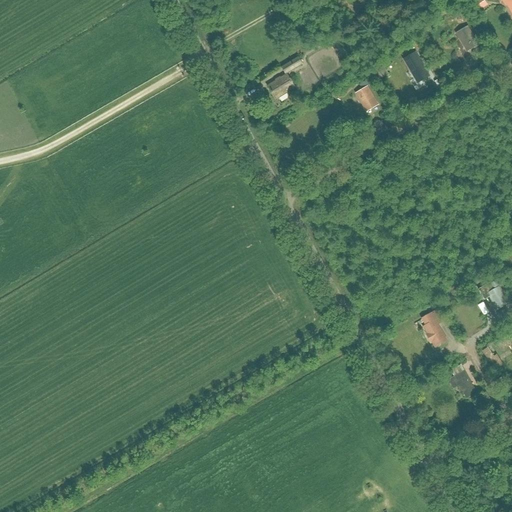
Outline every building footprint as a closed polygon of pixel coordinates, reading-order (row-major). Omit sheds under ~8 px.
[(467,51),(478,45),(467,27),(457,34),(467,51)] [(333,41),(342,55),(350,49),(341,35),(333,41)] [(281,67),(286,75),(303,65),(298,57),(281,67)] [(417,81),(428,75),(418,57),(407,64),(417,81)] [(276,98),(295,87),(288,76),(269,87),(276,98)] [(367,111),(377,105),(368,88),(357,94),(367,111)] [(291,94),(283,98),(285,102),(293,98),(291,94)] [(509,303),(496,281),(490,285),(493,291),(488,294),(497,310),(509,303)] [(436,347),(447,341),(431,315),(424,319),(429,328),(425,330),(436,347)] [(454,377),(459,385),(467,399),(477,393),(465,371),(454,377)] [(454,389),(459,385),(454,377),(448,380),(454,389)]
